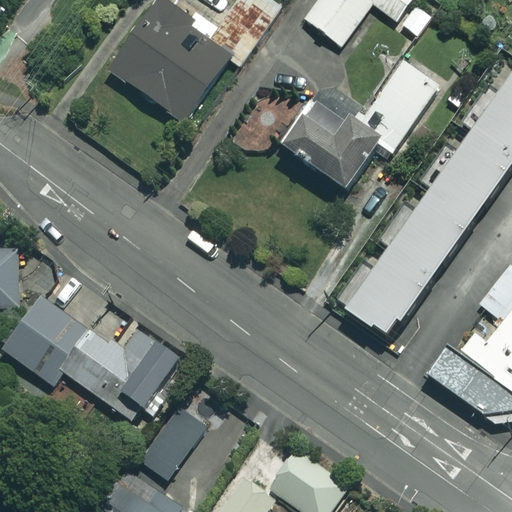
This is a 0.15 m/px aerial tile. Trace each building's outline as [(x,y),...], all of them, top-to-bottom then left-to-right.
[(268,0),(236,0),(215,30),(197,17),(192,24),(159,0),(158,0),(106,73),(182,126),(227,62),(243,73),(286,13),(268,0)] [(411,0),(319,0),(303,22),(340,49),(371,6),(395,23),(411,0)] [(418,7),(402,28),(417,39),(433,18),(418,7)] [(457,126),(468,133),(450,160),(439,152),(416,185),(427,193),(412,214),(401,206),(376,243),(387,250),(378,263),(371,258),(336,308),(387,344),(511,164),(511,72),(500,64),(457,126)] [(311,105),(279,150),(342,194),(376,146),(391,157),(437,89),(402,65),(358,130),(347,122),(343,127),(311,105)] [(17,252),(0,251),(0,309),(17,310),(17,252)] [(511,409),(511,272),(507,268),(474,308),(496,326),(484,341),(469,329),(437,369),(494,415),(511,409)] [(62,375),(91,334),(40,298),(1,352),(52,389),(62,375)] [(91,334),(62,375),(131,424),(141,410),(154,419),(172,394),(159,385),(178,360),(132,327),(114,351),(91,334)] [(206,430),(179,409),(138,462),(165,483),(206,430)] [(290,458),(260,438),(209,511),(266,511),(276,497),(298,511),(329,511),(346,487),(294,452),(290,458)] [(153,511),(113,484),(93,511),(153,511)]
